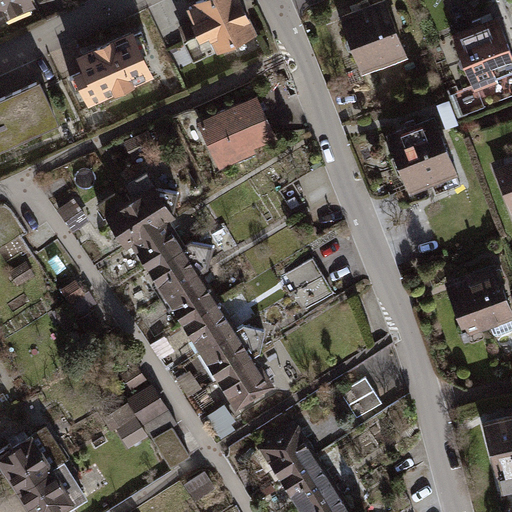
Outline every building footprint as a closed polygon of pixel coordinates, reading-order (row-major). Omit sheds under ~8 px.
[(30,0),(0,0),(0,24),(34,10),(30,0)] [(241,0),(201,0),(195,3),(216,50),(256,31),(241,0)] [(383,0),(380,0),(342,15),(364,70),(405,54),(383,0)] [(511,26),(507,12),(463,28),(483,81),(511,70),(511,26)] [(130,31),(79,55),(86,68),(76,73),(90,102),(151,73),(130,31)] [(41,85),(0,103),(0,150),(59,125),(41,85)] [(260,92),(206,118),(228,163),(282,138),(260,92)] [(443,114),(394,132),(414,183),(462,165),(443,114)] [(151,135),(129,144),(135,160),(157,150),(151,135)] [(511,159),(497,165),(511,205),(511,159)] [(160,177),(107,210),(130,248),(139,242),(237,400),(272,379),(174,221),(184,215),(160,177)] [(74,197),(58,209),(72,230),(89,219),(74,197)] [(324,274),(313,257),(282,277),(292,293),(324,274)] [(34,273),(26,261),(10,271),(18,284),(34,273)] [(511,295),(501,261),(452,277),(468,327),(511,312),(511,295)] [(334,291),(324,274),(292,293),(302,310),(334,291)] [(85,292),(77,279),(61,288),(77,314),(97,302),(89,289),(85,292)] [(77,319),(68,304),(56,311),(64,326),(77,319)] [(95,309),(80,320),(95,342),(110,331),(95,309)] [(131,387),(146,377),(137,363),(122,373),(131,387)] [(382,401),(366,376),(341,393),(358,417),(382,401)] [(144,424),(169,409),(153,382),(128,397),(129,400),(138,414),(144,424)] [(138,414),(129,400),(104,415),(112,429),(116,427),(138,414)] [(225,403),(206,416),(221,438),(240,425),(225,403)] [(154,437),(173,426),(178,423),(169,409),(144,424),(149,433),(153,438),(154,437)] [(511,410),(484,419),(502,479),(511,476),(511,410)] [(144,424),(138,414),(116,427),(128,446),(149,433),(144,424)] [(354,511),(299,423),(261,446),(302,511),(354,511)] [(43,426),(1,447),(34,511),(68,511),(84,504),(43,426)] [(173,426),(154,437),(171,466),(191,454),(173,426)] [(216,486),(205,470),(184,483),(195,499),(216,486)]
